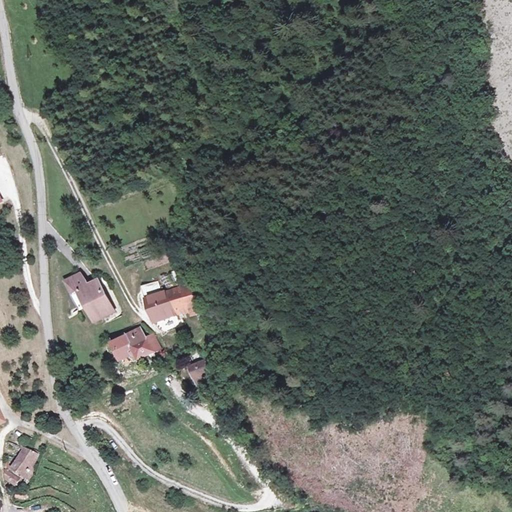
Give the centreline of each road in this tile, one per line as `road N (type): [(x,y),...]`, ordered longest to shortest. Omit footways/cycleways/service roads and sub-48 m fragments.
road 1 (residential): [(0,14),(38,165),(58,393),(95,462)]
road 2 (track): [(174,381),(265,483),(268,498),(257,506),(234,507),(145,469),(102,424),(76,429)]
road 3 (track): [(180,322),(160,330),(134,305),(51,140),(40,123),(22,116)]
